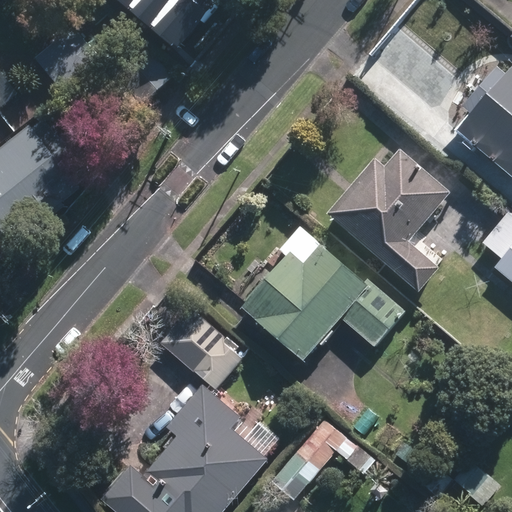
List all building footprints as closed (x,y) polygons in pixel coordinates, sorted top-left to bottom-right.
[(80,24),(38,59),(65,91),(107,56),(80,24)] [(511,54),(467,106),(476,114),(462,130),(511,174),(511,54)] [(0,118),(27,97),(0,62),(0,118)] [(59,107),(0,154),(0,244),(7,254),(99,180),(80,157),(92,147),(59,107)] [(382,158),(333,214),(424,293),(447,267),(416,239),(456,194),(405,149),(390,166),(382,158)] [(498,267),(511,279),(511,214),(487,243),(506,259),(498,267)] [(380,348),(411,313),(307,224),(284,251),(292,257),(247,307),(311,362),(348,320),(380,348)] [(195,309),(165,343),(221,393),(251,359),(195,309)] [(233,511),(278,460),(238,427),(246,418),(207,385),(186,410),(181,405),(105,495),(125,511),(233,511)] [(327,418),(275,483),(300,502),(340,453),(369,476),(381,461),(327,418)] [(506,485),(475,459),(455,482),(486,508),(506,485)]
